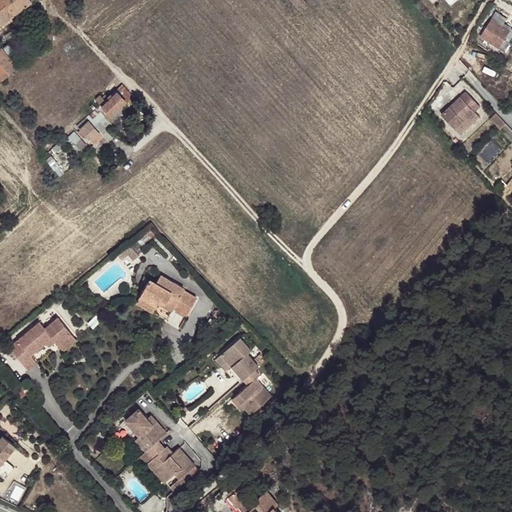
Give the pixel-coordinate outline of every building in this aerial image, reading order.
[(0,0),(0,25),(13,15),(0,0)] [(0,0),(13,15),(32,2),(30,0),(0,0)] [(496,12),(480,35),(502,49),(511,34),(511,30),(502,23),(505,18),(496,12)] [(16,35),(13,30),(7,34),(10,38),(16,35)] [(1,50),(8,58),(11,56),(16,62),(13,64),(14,66),(20,61),(7,45),(1,50)] [(0,48),(0,80),(0,81),(16,68),(14,66),(13,64),(8,58),(1,50),(0,48)] [(11,56),(8,58),(13,64),(16,62),(11,56)] [(110,95),(112,97),(116,93),(125,102),(129,106),(136,100),(121,85),(110,95)] [(463,88),(439,111),(453,127),(472,109),(478,104),(463,88)] [(99,97),(95,101),(100,106),(111,116),(125,102),(116,93),(112,97),(110,95),(104,102),(99,97)] [(125,102),(111,116),(113,119),(115,121),(129,106),(125,102)] [(100,106),(98,108),(102,111),(91,119),(93,121),(90,124),(98,132),(102,136),(108,130),(105,128),(113,119),(111,116),(100,106)] [(88,116),(91,119),(102,111),(98,108),(88,116)] [(472,109),(453,127),(458,132),(477,114),(472,109)] [(494,111),(489,116),(498,127),(504,121),(494,111)] [(89,141),(98,132),(90,124),(88,122),(85,119),(75,127),(89,141)] [(102,136),(98,132),(89,141),(93,146),(102,136)] [(136,258),(127,246),(115,256),(120,261),(126,256),(131,262),(136,258)] [(159,300),(172,308),(185,315),(194,299),(181,291),(182,289),(159,276),(153,284),(147,281),(139,295),(156,304),(159,300)] [(151,313),(156,304),(139,295),(134,304),(151,313)] [(171,312),(172,308),(159,300),(156,304),(171,312)] [(214,315),(222,320),(225,315),(217,310),(214,315)] [(40,322),(9,347),(27,369),(36,362),(30,355),(46,342),(52,337),(55,341),(58,345),(71,334),(58,318),(45,328),(40,322)] [(206,325),(218,333),(222,327),(210,319),(206,325)] [(71,334),(58,345),(63,351),(76,340),(71,334)] [(236,395),(247,407),(252,413),(273,395),(257,377),(261,374),(256,368),(259,365),(248,352),(252,348),(241,336),(222,353),(244,378),(249,384),(236,395)] [(52,337),(46,342),(49,346),(55,341),(52,337)] [(244,378),(222,353),(216,358),(227,370),(230,367),(241,381),(244,378)] [(14,389),(21,397),(28,392),(21,383),(14,389)] [(244,409),(247,407),(236,395),(234,397),(244,409)] [(152,425),(147,418),(138,408),(124,420),(138,437),(149,448),(145,451),(140,456),(147,463),(150,461),(167,481),(174,475),(179,480),(194,467),(178,448),(172,453),(169,456),(163,448),(157,441),(166,433),(156,421),(152,425)] [(150,415),(147,418),(152,425),(156,421),(150,415)] [(149,448),(138,437),(135,439),(145,451),(149,448)] [(0,461),(2,463),(14,449),(1,438),(0,439),(0,461)] [(166,446),(163,448),(169,456),(172,453),(166,446)] [(163,484),(167,481),(150,461),(147,463),(163,484)] [(126,469),(129,474),(135,469),(131,465),(126,469)] [(241,507),(244,505),(253,497),(257,493),(248,482),(232,496),(241,507)] [(255,506),(249,511),(281,511),(278,507),(280,506),(268,491),(255,501),(253,503),(255,506)] [(244,505),(249,511),(255,506),(253,503),(255,501),(253,497),(244,505)]
